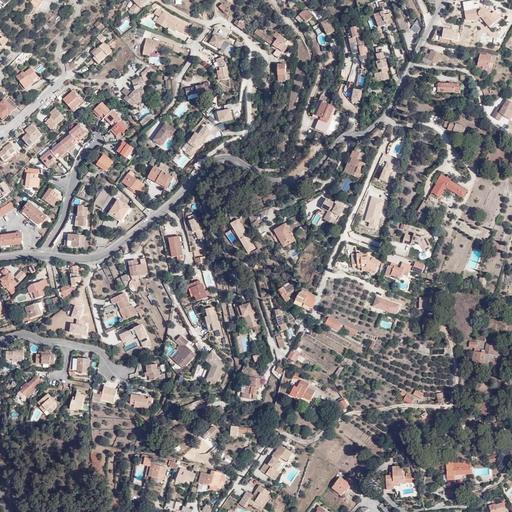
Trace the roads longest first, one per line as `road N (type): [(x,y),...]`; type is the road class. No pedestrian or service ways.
road 1 (residential): [(430,22),(384,114),(363,135),(337,140),(300,181),(275,181),(226,154),(211,157),(164,210),(112,250),(93,259),(43,253)]
road 2 (residential): [(72,337),(107,342),(112,358),(167,359),(172,381),(131,445)]
road 3 (unknown): [(347,73),(340,96),(355,118),(340,165),(326,186),(318,177),(267,217)]
road 4 (track): [(244,133),(263,118),(268,90),(269,61),(251,45),(249,126)]
road 5 (unknown): [(255,171),(285,168),(295,155),(318,80),(317,47)]
road 6 (track): [(164,115),(212,22),(225,22),(251,45)]
road 7 (unknown): [(396,127),(431,122),(467,165),(471,179),(458,217)]
road 8 (unknown): [(168,206),(186,255),(170,289),(198,337)]
road 9 (residential): [(95,137),(43,253)]
